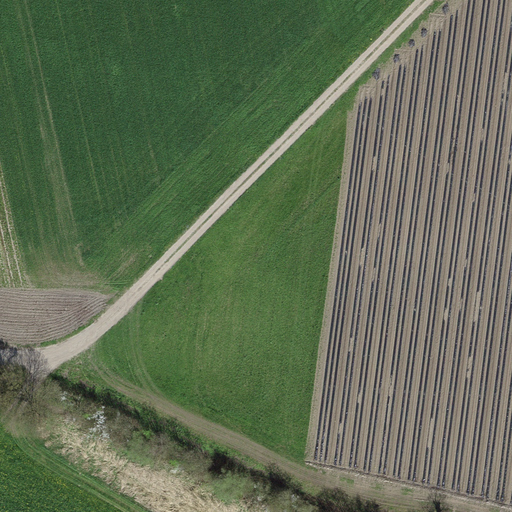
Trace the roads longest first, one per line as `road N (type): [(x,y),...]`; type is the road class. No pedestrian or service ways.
road 1 (track): [(0,353),(63,349),(104,318),(418,0)]
road 2 (track): [(131,511),(39,459),(23,440),(13,418),(47,352)]
